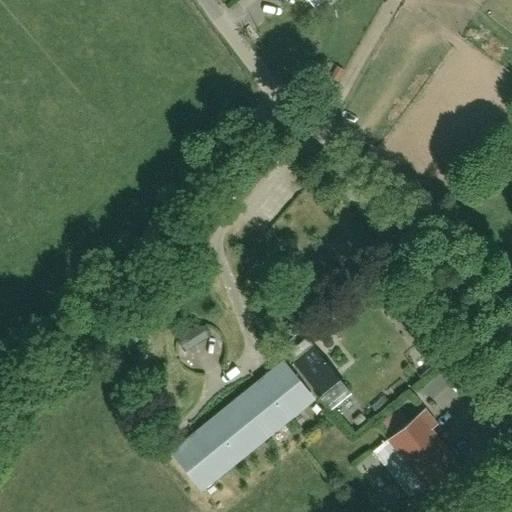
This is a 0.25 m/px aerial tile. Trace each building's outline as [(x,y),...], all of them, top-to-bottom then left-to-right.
[(339,86),(341,70),(326,68),(323,83),(339,86)] [(237,299),(253,319),(272,304),(256,284),(237,299)] [(409,302),(392,315),(417,346),(433,334),(409,302)] [(267,333),(283,326),(277,315),(262,322),(267,333)] [(141,321),(115,346),(126,356),(151,332),(141,321)] [(200,338),(207,350),(222,342),(215,330),(200,338)] [(305,337),(285,353),(293,362),(294,361),(299,357),(312,347),(305,337)] [(349,391),(313,346),(312,347),(299,357),(312,375),(307,379),(313,387),(318,393),(316,395),(319,397),(320,396),(328,407),(329,406),(329,405),(346,391),(347,392),(349,391)] [(181,383),(191,376),(179,358),(168,365),(181,383)] [(435,366),(408,389),(435,422),(463,399),(435,366)] [(171,452),(190,475),(200,467),(213,484),(315,402),(289,370),(264,390),(258,382),(171,452)] [(391,434),(408,420),(398,408),(381,421),(391,434)] [(388,439),(372,452),(409,497),(417,491),(434,511),(442,511),(451,506),(469,491),(456,475),(462,470),(429,429),(434,424),(422,409),(408,420),(391,434),(387,437),(388,439)] [(384,511),(404,511),(395,502),(384,511)]
